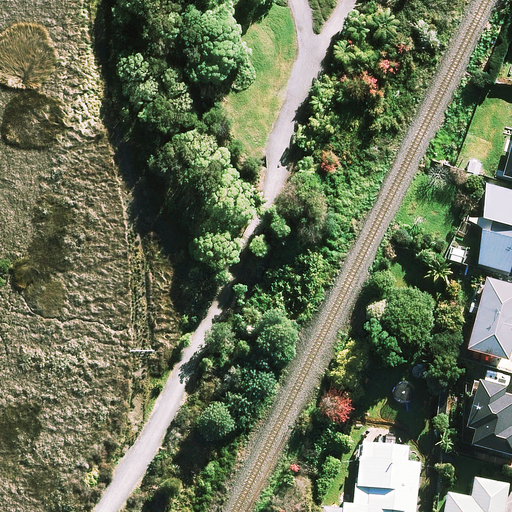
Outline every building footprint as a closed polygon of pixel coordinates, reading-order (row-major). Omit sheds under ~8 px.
[(511,142),(503,178),(511,180),(511,142)] [(511,193),(489,187),(480,220),(489,222),(477,266),(509,275),(511,264),(511,193)] [(511,349),(511,287),(487,281),(468,353),(508,363),(511,349)] [(357,491),(339,490),(337,504),(342,504),(341,511),(413,511),(418,468),(405,467),(407,451),(386,449),(388,434),(363,431),(357,491)] [(502,511),(506,487),(471,481),(468,502),(445,498),(442,511),(502,511)]
